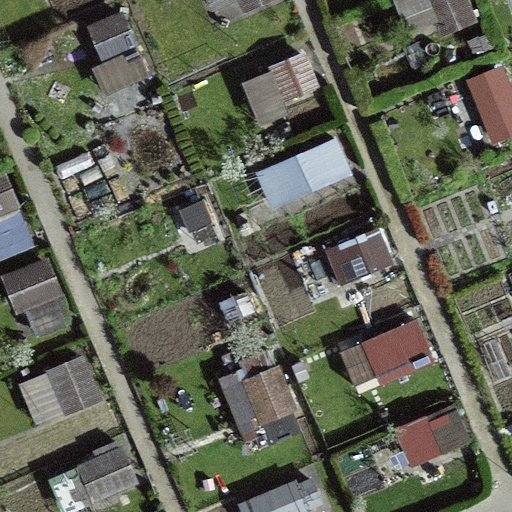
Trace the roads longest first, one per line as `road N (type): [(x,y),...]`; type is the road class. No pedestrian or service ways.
road 1 (track): [(306,0),(511,485)]
road 2 (track): [(179,511),(0,92)]
